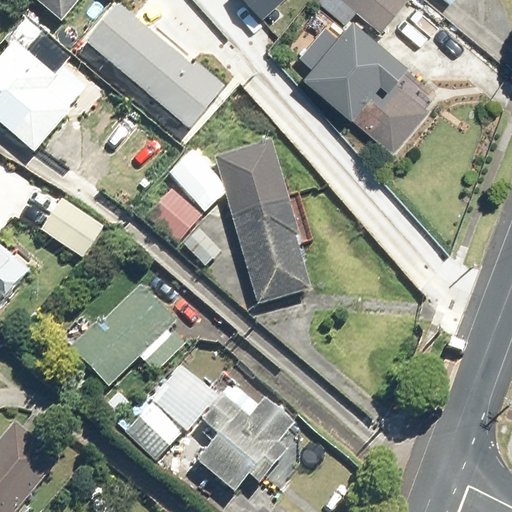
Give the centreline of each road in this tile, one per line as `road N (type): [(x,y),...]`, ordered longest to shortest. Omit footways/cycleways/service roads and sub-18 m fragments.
road 1 (unknown): [(442,474),(347,429),(136,226),(0,137)]
road 2 (tertiary): [(511,288),(442,474)]
